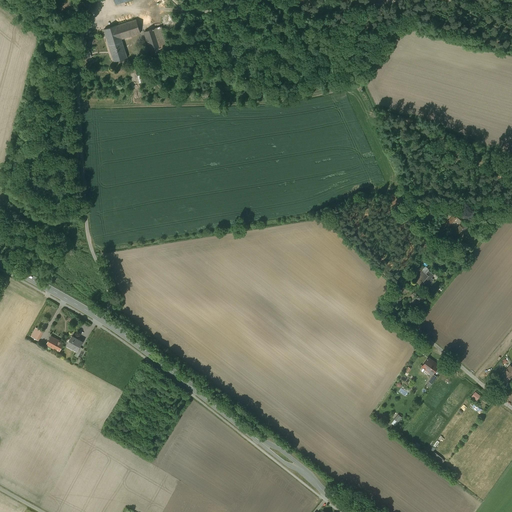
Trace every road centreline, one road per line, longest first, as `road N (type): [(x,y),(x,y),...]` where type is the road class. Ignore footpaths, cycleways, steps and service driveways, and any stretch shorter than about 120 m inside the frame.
road 1 (tertiary): [(102,320),(348,511)]
road 2 (unclassified): [(102,320),(111,304),(86,226),(79,56)]
road 3 (track): [(187,13),(229,12),(291,26),(395,0)]
road 4 (unclassified): [(511,408),(408,319)]
